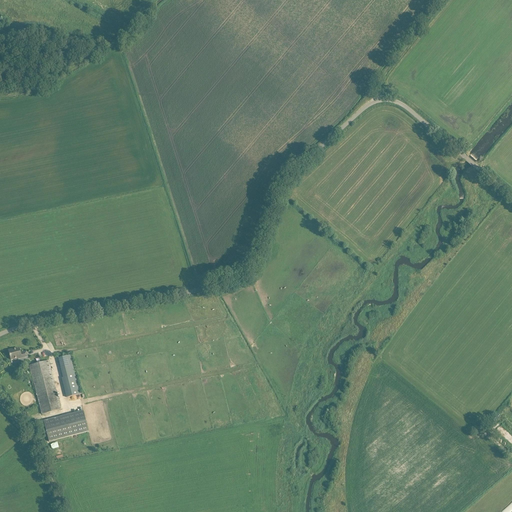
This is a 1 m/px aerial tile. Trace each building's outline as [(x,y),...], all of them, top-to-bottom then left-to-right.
[(18,359),(27,357),(26,352),(21,354),(19,349),(14,350),(14,349),(9,351),(11,360),(18,358),(18,359)] [(70,355),(58,358),(60,363),(63,378),(62,378),(67,398),(80,394),(71,360),(70,355)] [(61,410),(50,366),(49,361),(30,365),(42,414),(61,410)] [(88,432),(83,411),(44,421),(49,442),(88,432)] [(62,440),(51,444),(53,451),(64,447),(62,440)]
